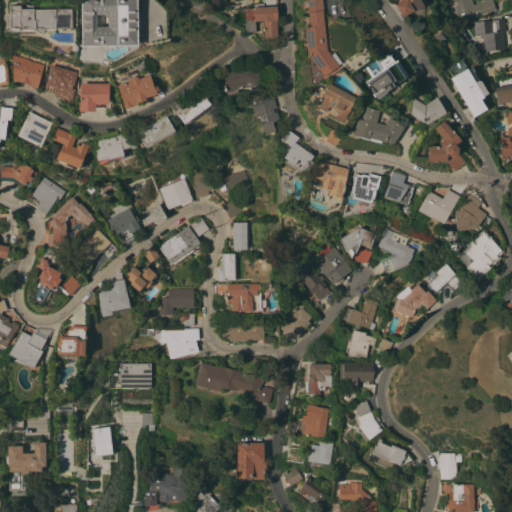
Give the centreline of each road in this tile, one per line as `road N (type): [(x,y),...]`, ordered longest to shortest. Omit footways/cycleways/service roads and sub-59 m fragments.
road 1 (residential): [(426,511),(428,460),(384,414),(384,376),(415,333),(511,264),(499,178),(379,0),(288,56)]
road 2 (residential): [(293,356),(227,350),(208,337),(206,287),(221,221),(208,206),(186,211),(47,319),(20,307),(27,261)]
road 3 (residential): [(288,56),(244,46),(167,99),(107,125),(70,120),(21,92),(0,94)]
road 4 (residential): [(511,177),(438,178),(318,148),(298,127),(287,96),(288,56)]
road 5 (residential): [(294,511),(273,460),(293,356),(366,273)]
